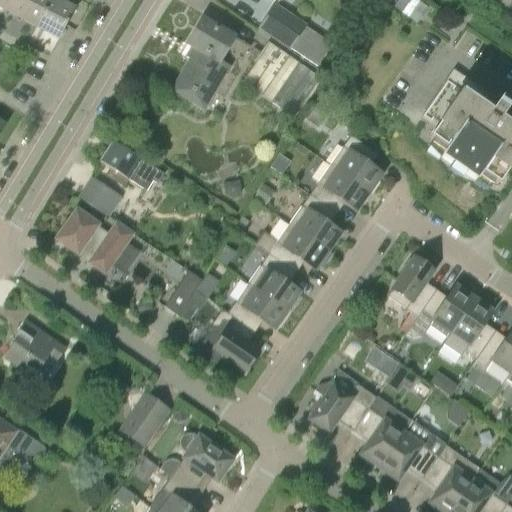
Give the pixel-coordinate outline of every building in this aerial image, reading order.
[(0,0),(0,10),(13,17),(22,0),(0,0)] [(22,0),(13,17),(36,29),(50,0),(22,0)] [(50,0),(36,29),(58,41),(74,10),(61,4),(63,0),(50,0)] [(420,19),(427,10),(414,0),(399,0),(393,8),(412,23),(416,25),(420,19)] [(289,51),(304,28),(274,8),(259,30),(289,51)] [(196,51),(190,62),(172,92),(202,111),(227,69),(218,64),(233,39),(201,20),(186,46),(196,51)] [(316,68),(331,46),(304,28),(289,51),(316,68)] [(268,45),(241,84),(292,119),(319,80),(268,45)] [(446,83),(422,118),(428,122),(416,139),(452,178),(498,197),(511,179),(505,175),(511,164),(511,129),(500,120),(506,111),(496,104),(490,114),(453,88),(456,84),(455,84),(452,88),(446,83)] [(210,111),(226,113),(228,100),(212,98),(210,111)] [(380,177),(381,176),(363,164),(371,152),(350,138),(342,149),(329,167),(368,194),(378,180),(377,179),(379,176),(380,177)] [(112,144),(99,164),(127,182),(145,193),(151,183),(156,187),(162,177),(112,144)] [(330,211),(337,200),(355,213),(356,212),(355,211),(357,208),(358,209),(368,194),(329,167),(308,197),(330,211)] [(92,181),(79,200),(113,223),(126,204),(92,181)] [(241,193),(238,181),(222,184),(224,197),(230,200),(238,199),(241,193)] [(273,194),(262,186),(253,200),(264,207),(273,194)] [(340,235),(322,223),(330,211),(308,197),(288,226),(327,254),(337,239),(336,238),(338,235),(339,236),(340,235)] [(96,228),(97,227),(75,212),(69,220),(66,222),(63,225),(61,229),(61,232),(55,241),(77,256),(77,255),(89,263),(88,265),(104,276),(110,267),(123,276),(139,254),(125,245),(131,236),(115,225),(108,236),(96,228)] [(289,270),(296,259),(314,272),(315,271),(314,270),(316,267),(317,268),(327,254),(288,226),(276,244),(264,235),(256,247),(268,256),(289,270)] [(299,294),(281,282),(289,270),(268,256),(247,286),(286,313),(296,298),(295,298),(297,295),(298,295),(299,294)] [(391,292),(386,299),(409,315),(416,320),(431,299),(420,291),(431,274),(432,274),(433,273),(413,259),(412,260),(413,261),(411,263),(409,262),(401,273),(403,274),(392,290),(391,290),(391,291),(391,292)] [(188,273),(163,309),(178,319),(187,304),(194,293),(200,282),(188,273)] [(248,330),(255,319),(273,331),(274,330),(273,329),(275,326),(276,327),(286,313),(247,286),(235,304),(227,315),(248,330)] [(455,289),(442,307),(431,299),(416,320),(408,332),(405,337),(410,340),(420,338),(421,339),(429,329),(446,340),(473,301),(459,291),(458,292),(455,290),(456,289),(455,289)] [(196,310),(198,311),(206,300),(194,293),(187,304),(196,310)] [(490,340),(479,332),(491,314),(490,313),(489,314),(487,312),(487,311),(473,301),(446,340),(444,343),(456,351),(454,355),(460,359),(465,353),(475,360),(476,361),(490,340)] [(148,317),(151,312),(150,305),(145,302),(139,303),(135,308),(136,314),(142,318),(148,317)] [(257,353),(240,341),(248,330),(227,315),(222,311),(208,332),(209,333),(194,355),(214,369),(222,357),(230,362),(228,364),(240,372),(241,370),(244,372),(243,372),(244,373),(258,353),(257,352),(257,353)] [(408,332),(416,320),(409,315),(401,327),(408,332)] [(48,357),(56,363),(65,350),(24,322),(17,332),(21,335),(19,340),(17,339),(2,360),(32,380),(48,357)] [(511,332),(501,347),(490,340),(476,361),(475,360),(471,367),(483,375),(484,374),(502,387),(506,382),(505,381),(511,371),(511,332)] [(363,364),(387,381),(397,366),(373,350),(363,364)] [(108,351),(102,360),(122,374),(128,365),(108,351)] [(472,387),(480,375),(473,370),(465,382),(472,387)] [(368,411),(375,400),(357,387),(348,389),(344,394),(333,387),(319,406),(317,405),(309,416),(311,418),(309,421),(328,434),(336,422),(352,433),(368,411)] [(167,412),(145,397),(122,430),(144,445),(167,412)] [(376,399),(375,400),(368,411),(352,433),(369,445),(360,457),(378,469),(411,423),(376,399)] [(460,423),(468,413),(457,405),(460,423)] [(185,420),(187,420),(186,412),(171,415),(173,423),(176,423),(176,425),(186,423),(185,420)] [(0,472),(4,473),(17,466),(18,458),(27,464),(46,453),(43,448),(15,430),(14,432),(0,423),(0,472)] [(438,460),(445,449),(444,448),(445,446),(411,423),(378,469),(397,482),(405,470),(421,481),(437,459),(438,460)] [(171,478),(193,495),(206,476),(216,483),(223,473),(231,462),(220,454),(222,452),(210,444),(208,446),(198,439),(180,464),(171,478)] [(438,460),(437,459),(421,481),(437,492),(429,504),(440,511),(450,511),(471,483),(479,472),(445,449),(438,460)] [(506,504),(511,495),(511,478),(508,476),(494,495),(506,504)] [(192,511),(185,506),(193,495),(171,478),(162,491),(148,509),(150,510),(150,509),(153,511),(192,511)] [(501,511),(506,506),(471,483),(450,511),(501,511)]
